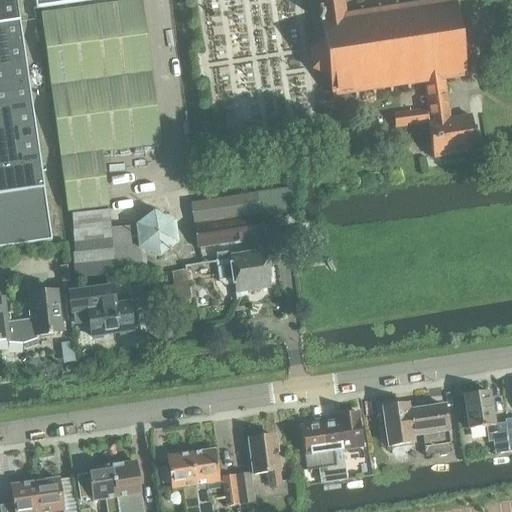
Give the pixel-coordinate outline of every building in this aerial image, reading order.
[(0,0),(0,24),(19,22),(15,0),(0,0)] [(33,0),(35,9),(93,0),(33,0)] [(342,0),(316,0),(318,9),(316,10),(318,21),(320,21),(323,39),(308,51),(311,71),(328,77),(331,97),(340,96),(423,84),(427,111),(393,116),(394,128),(427,124),(432,159),(475,152),(470,117),(449,120),(443,81),(466,78),(454,0),(453,0),(345,16),(342,0)] [(66,214),(107,208),(99,154),(158,146),(139,4),(59,14),(41,17),(62,182),(66,214)] [(0,67),(25,64),(19,22),(0,24),(0,67)] [(0,110),(31,106),(25,64),(0,67),(0,110)] [(0,110),(0,170),(40,165),(31,106),(0,110)] [(0,170),(0,194),(43,188),(40,165),(0,170)] [(0,248),(51,241),(43,188),(0,194),(0,248)] [(198,248),(261,238),(258,217),(288,213),(285,190),(191,205),(198,248)] [(177,245),(175,221),(152,211),(139,222),(134,226),(134,227),(110,230),(108,211),(70,215),(73,253),(71,254),(74,279),(142,272),(140,251),(159,259),(177,245)] [(304,226),(289,228),(290,235),(305,234),(304,226)] [(229,259),(215,261),(218,281),(225,286),(232,284),(234,294),(269,289),(264,253),(229,258),(229,259)] [(172,286),(163,287),(166,308),(190,304),(185,271),(171,273),(172,286)] [(132,332),(128,303),(114,305),(113,297),(108,298),(106,288),(67,294),(71,315),(86,313),(90,339),(132,332)] [(28,297),(31,320),(19,322),(22,345),(37,340),(36,337),(62,334),(56,293),(28,297)] [(7,344),(22,345),(19,322),(7,324),(4,300),(0,300),(0,341),(7,341),(7,344)] [(508,453),(509,453),(504,420),(503,421),(503,423),(492,425),(491,422),(486,392),(461,397),(467,433),(484,430),(486,445),(491,444),(493,455),(508,453)] [(407,406),(381,410),(388,450),(412,446),(411,438),(412,438),(408,412),(407,408),(407,406)] [(417,411),(408,412),(412,438),(420,437),(423,458),(461,452),(456,424),(446,425),(443,407),(417,411)] [(336,418),(337,424),(321,426),(328,482),(344,480),(342,461),(333,462),(332,452),(362,449),(357,415),(336,418)] [(320,483),(328,482),(321,426),(302,428),(307,470),(319,468),(320,483)] [(249,474),(234,476),(239,506),(253,504),(249,477),(253,476),(254,478),(269,475),(271,488),(271,492),(291,493),(292,488),(305,487),(303,470),(293,469),(294,458),(286,457),(285,459),(278,458),(275,439),(248,443),(249,445),(245,446),(249,474)] [(219,484),(213,453),(191,456),(195,488),(198,511),(211,511),(210,503),(208,504),(205,486),(219,484)] [(186,511),(198,511),(195,488),(191,456),(167,460),(172,491),(186,489),(189,507),(186,507),(186,511)] [(117,511),(140,511),(133,465),(111,468),(117,511)] [(87,476),(74,478),(78,502),(91,500),(92,504),(105,502),(106,511),(117,511),(111,468),(87,472),(87,476)] [(225,508),(239,506),(234,476),(221,478),(225,508)] [(61,511),(57,481),(34,484),(38,511),(61,511)] [(13,507),(1,509),(1,511),(38,511),(34,484),(10,487),(13,507)]
